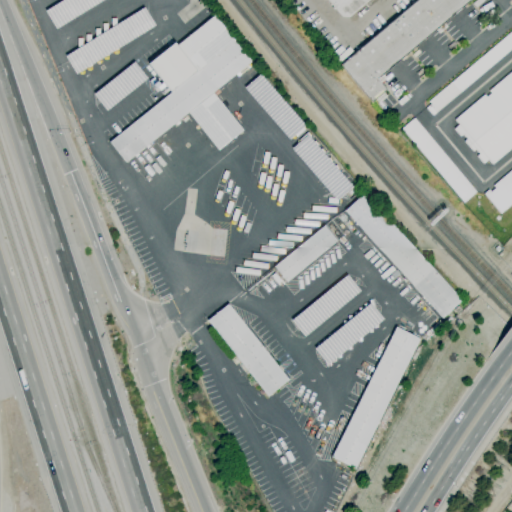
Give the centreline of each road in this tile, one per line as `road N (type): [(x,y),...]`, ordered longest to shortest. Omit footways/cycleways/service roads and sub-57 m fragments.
road 1 (motorway): [(142,511),(0,67)]
road 2 (motorway): [(0,287),(71,511)]
road 3 (primary): [(511,346),(400,511)]
road 4 (motorway): [(141,344),(70,172)]
road 5 (motorway): [(70,172),(0,0)]
road 6 (primary): [(203,511),(141,344)]
road 7 (primary): [(424,511),(511,380)]
